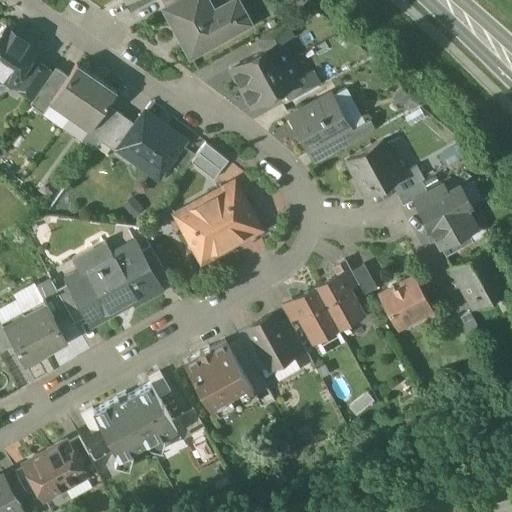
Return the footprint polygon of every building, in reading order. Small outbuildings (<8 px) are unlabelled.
[(126,0),(125,1),(125,0),(122,0),(129,12),(151,0),(126,0)] [(207,0),(176,0),(165,6),(185,43),(182,44),(190,58),(251,24),(243,10),(233,16),(228,8),(216,15),(207,0)] [(285,23),(258,38),(265,50),(281,41),(281,42),(293,36),(285,22),(285,23)] [(37,47),(7,27),(0,36),(0,75),(12,84),(30,57),(37,47)] [(265,50),(231,69),(241,87),(291,59),(281,42),(281,41),(265,50)] [(30,57),(12,84),(34,98),(52,72),(30,57)] [(291,59),(241,87),(251,105),(284,87),(301,77),(300,77),(291,59)] [(68,75),(52,98),(53,99),(51,103),(69,116),(96,78),(88,73),(89,71),(77,63),(68,75)] [(34,98),(30,104),(43,113),(51,103),(53,99),(52,98),(68,75),(55,67),(52,72),(34,98)] [(312,70),(300,77),(301,77),(284,87),(291,99),(291,98),(319,83),(319,84),(312,70)] [(96,78),(69,116),(88,129),(91,125),(92,126),(109,103),(117,91),(105,83),(105,84),(96,78)] [(331,92),(290,115),(310,152),(338,137),(352,129),(331,92)] [(109,103),(92,126),(91,125),(88,129),(81,139),(94,148),(101,139),(121,111),(109,103)] [(121,111),(101,139),(113,147),(133,119),(121,111)] [(146,111),(123,143),(144,159),(141,163),(158,176),(185,140),(146,111)] [(352,129),(338,137),(343,147),(364,136),(358,125),(352,129)] [(402,173),(383,139),(346,160),(366,197),(392,182),(403,176),(402,173)] [(228,160),(208,145),(201,153),(222,168),(228,160)] [(222,168),(201,153),(194,163),(214,178),(222,168)] [(417,165),(402,173),(403,176),(392,182),(398,193),(421,180),(424,179),(417,165)] [(421,180),(398,193),(403,204),(415,198),(427,191),(427,190),(421,180)] [(231,182),(212,193),(212,199),(204,204),(201,202),(188,209),(187,214),(194,225),(189,236),(201,256),(210,256),(225,249),(234,230),(242,226),(241,223),(254,216),(238,186),(231,182)] [(441,182),(427,190),(427,191),(415,198),(420,207),(447,193),(441,182)] [(460,185),(447,193),(420,207),(419,208),(430,228),(465,208),(471,205),(460,185)] [(465,208),(431,227),(441,246),(468,231),(469,232),(476,228),(465,208)] [(468,231),(441,246),(446,255),(474,240),(469,232),(468,231)] [(135,239),(97,260),(99,263),(68,280),(87,314),(91,322),(136,296),(138,300),(161,287),(158,281),(141,250),(135,239)] [(168,276),(151,244),(141,250),(158,281),(168,276)] [(487,246),(450,267),(473,309),(510,288),(487,246)] [(377,286),(364,263),(351,270),(359,284),(364,294),(377,286)] [(351,270),(349,267),(339,273),(348,290),(350,289),(359,284),(351,270)] [(348,290),(339,273),(315,286),(337,326),(361,313),(353,299),(355,297),(350,289),(348,290)] [(415,275),(379,296),(396,327),(432,307),(415,275)] [(87,314),(68,280),(56,287),(58,291),(70,313),(75,321),(87,314)] [(315,286),(292,299),(301,316),(299,317),(304,325),(306,325),(314,339),(337,326),(315,286)] [(70,313),(58,291),(45,298),(57,320),(70,313)] [(57,320),(45,298),(23,310),(46,352),(68,340),(57,320)] [(301,316),(292,299),(281,305),(288,317),(290,322),(299,317),(301,316)] [(46,352),(23,310),(2,321),(14,343),(25,363),(46,352)] [(272,313),(248,326),(270,366),(294,353),(277,323),(272,313)] [(290,322),(288,317),(277,323),(294,353),(304,347),(290,322)] [(2,321),(0,322),(0,351),(14,343),(2,321)] [(225,340),(209,348),(208,346),(198,351),(200,353),(185,362),(212,412),(252,389),(225,340)] [(160,371),(149,377),(151,381),(160,397),(171,391),(160,371)] [(126,395),(125,392),(94,409),(92,410),(102,428),(115,451),(116,453),(118,456),(157,434),(161,435),(176,427),(172,419),(160,397),(151,381),(126,395)] [(102,428),(92,410),(94,409),(92,407),(80,414),(92,434),(102,428)] [(193,407),(172,419),(176,427),(182,438),(204,426),(193,407)] [(90,455),(79,435),(69,441),(80,461),(90,455)] [(67,438),(45,450),(64,485),(86,473),(67,438)] [(64,485),(45,450),(24,461),(26,465),(37,485),(43,497),(64,485)] [(115,451),(94,462),(104,482),(126,470),(123,465),(113,463),(116,453),(115,451)] [(37,485),(26,465),(15,471),(16,472),(27,491),(37,485)] [(16,472),(5,478),(17,498),(27,492),(27,491),(16,472)] [(3,473),(0,474),(0,511),(14,511),(22,508),(17,498),(5,478),(3,473)]
